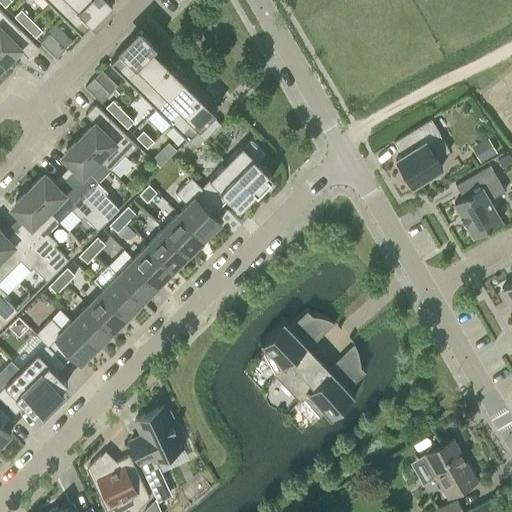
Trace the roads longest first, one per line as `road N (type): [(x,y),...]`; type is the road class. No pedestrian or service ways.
road 1 (residential): [(0,500),(344,149)]
road 2 (residential): [(511,438),(344,149)]
road 3 (track): [(511,48),(355,132),(344,149)]
road 4 (residential): [(344,149),(257,0)]
road 5 (residential): [(32,113),(146,0)]
